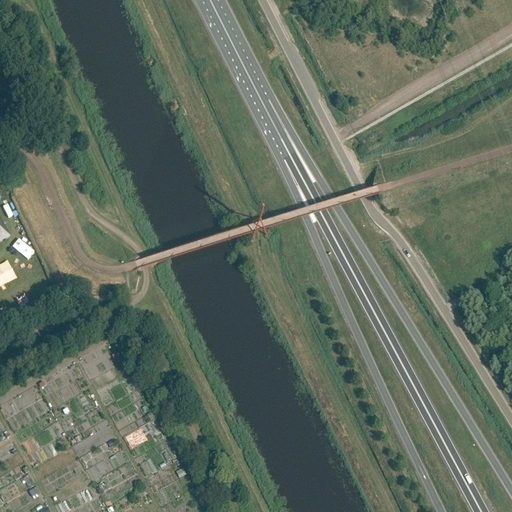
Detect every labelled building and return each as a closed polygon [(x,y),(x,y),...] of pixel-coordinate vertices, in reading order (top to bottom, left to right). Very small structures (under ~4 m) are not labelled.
[(131,403),(138,399),(137,393),(135,389),(133,377),(125,378),(124,369),(123,367),(116,368),(111,371),(111,374),(106,377),(110,382),(114,379),(115,382),(117,386),(114,388),(111,388),(112,390),(113,399),(114,399),(121,394),(123,398),(124,400),(126,404),(131,403)] [(135,457),(156,449),(153,441),(132,449),(135,457)] [(112,486),(136,474),(124,453),(108,462),(111,468),(117,464),(120,469),(113,473),(107,476),(112,486)] [(154,474),(159,486),(175,480),(170,468),(154,474)] [(0,490),(19,482),(14,471),(0,477),(0,490)] [(99,511),(97,502),(81,506),(82,511),(99,511)]
